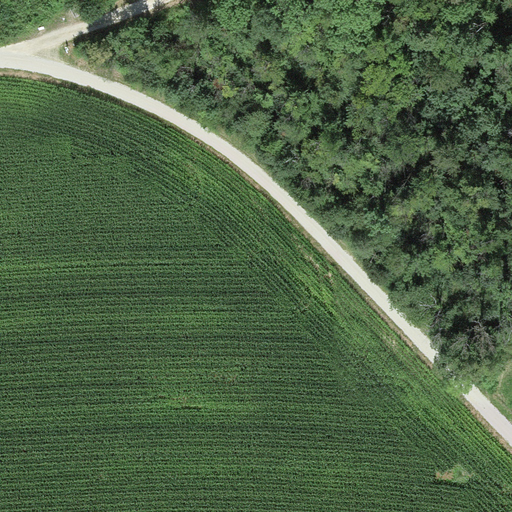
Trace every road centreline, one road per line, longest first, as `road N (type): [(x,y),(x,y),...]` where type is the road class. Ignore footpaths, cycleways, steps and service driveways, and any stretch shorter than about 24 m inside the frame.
road 1 (track): [(0,58),(113,80),(214,138),(511,431)]
road 2 (track): [(12,57),(154,0)]
